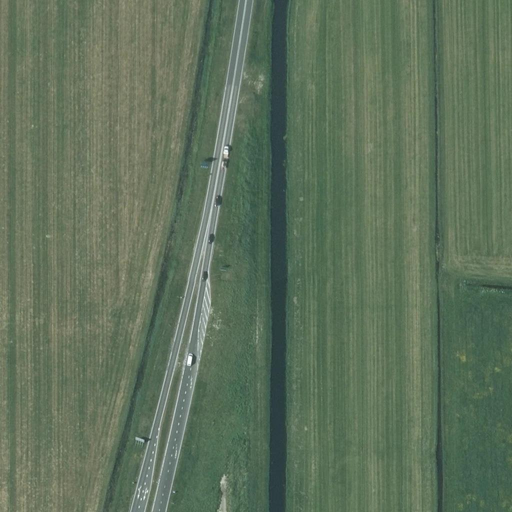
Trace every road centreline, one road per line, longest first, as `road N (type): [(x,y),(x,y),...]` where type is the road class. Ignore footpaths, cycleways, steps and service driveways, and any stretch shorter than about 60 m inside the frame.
road 1 (trunk): [(206,231),(136,511)]
road 2 (trunk): [(158,511),(206,231)]
road 3 (trunk): [(246,0),(206,231)]
